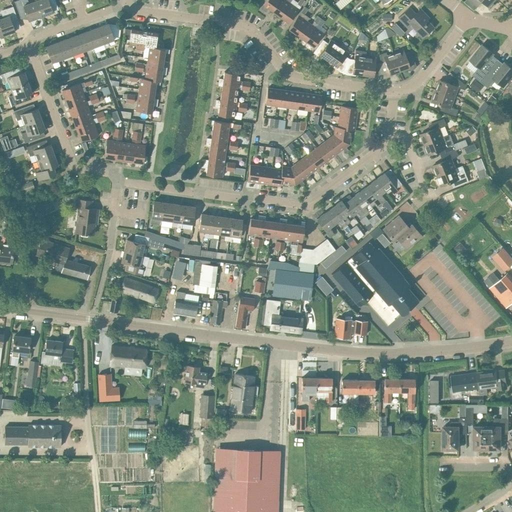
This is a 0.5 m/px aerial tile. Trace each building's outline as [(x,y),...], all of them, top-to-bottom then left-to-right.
[(28,21),(40,17),(35,1),(29,4),(27,0),(19,0),(15,2),(19,14),(25,12),(28,21)] [(55,2),(54,0),(38,0),(35,1),(40,17),(52,12),(49,4),(55,2)] [(266,0),(263,5),(272,11),(279,0),(266,0)] [(290,3),(286,0),(279,0),(272,11),(280,17),(290,3)] [(493,2),(494,0),(470,0),(478,6),(482,1),(491,9),(495,4),(493,2)] [(290,3),(280,17),(289,23),(294,15),(299,9),(290,3)] [(311,24),(307,21),(297,35),(305,41),(315,27),(317,24),(329,7),(326,5),(311,24)] [(288,29),(297,35),(307,21),(309,18),(304,15),(308,9),(304,6),(288,29)] [(2,17),(0,18),(0,28),(2,35),(14,31),(11,22),(17,20),(14,11),(13,7),(6,9),(0,11),(2,17)] [(429,18),(423,12),(420,9),(413,16),(407,10),(409,8),(409,7),(398,18),(410,30),(413,27),(422,38),(433,27),(427,20),(429,18)] [(383,14),(383,21),(392,22),(392,14),(383,14)] [(377,21),(367,28),(371,33),(380,26),(377,21)] [(400,37),(405,32),(396,22),(391,27),(400,37)] [(97,28),(103,44),(114,40),(108,24),(97,28)] [(388,26),(376,37),(381,42),(393,31),(388,26)] [(324,33),(315,27),(305,41),(314,47),(324,33)] [(97,28),(87,31),(93,47),(103,44),(97,28)] [(131,30),(125,29),(124,34),(130,35),(128,44),(136,45),(142,46),(144,46),(144,47),(149,47),(155,48),(157,33),(146,31),(145,42),(143,42),(141,41),(142,31),(131,29),(131,30)] [(77,35),(83,51),(93,47),(87,31),(77,35)] [(72,55),(83,51),(77,35),(67,39),(72,55)] [(56,43),(62,59),(72,55),(67,39),(56,43)] [(320,55),(328,61),(339,46),(330,39),(328,43),(323,40),(313,53),(318,57),(320,55)] [(56,43),(46,47),(52,63),(62,59),(56,43)] [(497,59),(492,55),(493,53),(483,45),(470,60),(479,67),(472,75),(480,81),(497,59)] [(343,74),(349,59),(345,56),(348,52),(339,46),(328,61),(337,67),(336,69),(340,72),(343,73),(343,74)] [(169,50),(155,48),(149,47),(148,56),(164,58),(164,53),(169,54),(169,50)] [(354,59),(349,59),(343,74),(344,74),(346,75),(352,75),(352,73),(363,75),(365,56),(366,51),(356,49),(355,55),(354,59)] [(403,50),(393,53),(400,71),(409,67),(410,69),(416,67),(411,52),(405,54),(403,50)] [(386,52),(379,55),(380,63),(382,80),(382,79),(385,78),(390,77),(390,74),(400,71),(393,53),(387,56),(386,52)] [(135,67),(166,71),(167,68),(162,67),(164,58),(148,56),(146,65),(135,63),(135,67)] [(363,75),(373,76),(373,78),(378,79),(381,79),(381,80),(382,80),(380,63),(375,62),(376,58),(365,56),(363,75)] [(488,88),(494,80),(503,87),(511,75),(511,68),(505,63),(504,64),(497,59),(480,81),(488,88)] [(81,69),(83,74),(90,71),(88,66),(81,69)] [(144,79),(160,81),(161,74),(166,75),(166,71),(135,67),(134,71),(145,72),(144,79)] [(0,74),(3,85),(9,83),(11,89),(28,83),(26,77),(27,76),(26,71),(19,74),(17,68),(0,74)] [(218,82),(239,85),(240,74),(224,72),(223,79),(219,78),(218,82)] [(141,78),(139,89),(154,92),(156,84),(160,85),(160,81),(144,79),(141,78)] [(453,85),(439,80),(436,91),(455,98),(459,88),(466,90),(467,87),(466,85),(458,79),(453,85)] [(474,79),(469,85),(477,91),(475,93),(480,96),(482,93),(480,91),(484,86),(474,79)] [(84,83),(80,84),(62,90),(68,108),(86,101),(81,88),(85,86),(93,84),(91,80),(84,83)] [(218,82),(218,86),(222,86),(221,93),(237,96),(239,85),(218,82)] [(511,82),(498,100),(499,101),(481,124),(484,126),(503,102),(502,102),(509,93),(511,97),(511,82)] [(11,106),(19,103),(29,100),(27,95),(33,92),(32,88),(30,88),(28,83),(11,89),(13,95),(8,97),(11,106)] [(267,88),(265,105),(276,106),(278,89),(267,88)] [(158,99),(153,99),(154,92),(139,89),(137,100),(157,103),(158,99)] [(276,106),(287,108),(289,91),(278,89),(276,106)] [(289,91),(287,108),(297,109),(300,92),(289,91)] [(443,111),(457,116),(459,110),(452,107),(455,98),(436,91),(432,101),(445,106),(443,111)] [(297,109),(308,111),(311,94),(300,92),(297,109)] [(215,104),(235,106),(237,96),(221,93),(220,100),(216,100),(215,104)] [(308,111),(319,112),(321,95),(311,94),(308,111)] [(492,95),(487,101),(493,106),(498,100),(492,95)] [(92,104),(99,102),(98,98),(90,100),(86,101),(68,108),(72,117),(89,110),(88,106),(92,104)] [(152,106),(157,106),(157,103),(137,100),(136,111),(151,113),(152,106)] [(485,101),(477,111),(485,117),(493,107),(485,101)] [(215,104),(215,107),(219,108),(218,115),(234,117),(235,106),(215,104)] [(24,125),(41,119),(39,113),(41,113),(39,108),(33,110),(31,105),(21,108),(13,111),(17,121),(22,119),(24,125)] [(339,117),(356,119),(357,108),(341,106),(339,117)] [(93,120),(104,115),(103,111),(95,114),(91,116),(89,110),(72,117),(75,126),(93,120)] [(98,135),(96,129),(94,123),(105,119),(104,115),(93,120),(75,126),(78,135),(80,135),(82,141),(98,135)] [(335,128),(351,130),(354,130),(356,119),(339,117),(338,126),(335,126),(335,128)] [(25,143),(33,140),(42,137),(40,131),(47,129),(45,125),(43,125),(41,119),(24,125),(27,132),(21,134),(25,143)] [(439,128),(446,125),(444,119),(431,124),(433,129),(420,134),(424,145),(443,137),(439,128)] [(212,131),(228,134),(230,123),(209,120),(209,124),(213,125),(212,131)] [(317,123),(314,126),(319,132),(322,130),(317,123)] [(104,158),(114,159),(118,129),(114,128),(113,141),(107,140),(104,158)] [(332,135),(343,149),(345,153),(349,150),(346,147),(349,144),(351,130),(335,128),(334,134),(332,135)] [(123,161),(126,143),(121,142),(121,137),(123,129),(118,129),(114,159),(123,161)] [(479,129),(486,162),(489,162),(482,129),(479,129)] [(123,161),(133,162),(137,132),(133,131),(132,139),(132,143),(126,143),(123,161)] [(207,138),(206,142),(226,145),(228,134),(212,131),(211,139),(207,138)] [(142,163),(145,145),(139,144),(141,132),(137,132),(133,162),(142,163)] [(307,141),(311,138),(306,132),(302,135),(307,141)] [(444,155),(456,150),(450,134),(443,137),(424,145),(428,155),(442,150),(444,155)] [(332,135),(324,142),(334,155),(343,149),(332,135)] [(5,150),(17,146),(14,140),(3,144),(5,150)] [(52,149),(53,148),(52,144),(45,146),(43,141),(26,147),(30,157),(35,155),(37,161),(54,155),(52,149)] [(206,142),(206,145),(210,146),(209,153),(225,155),(226,145),(206,142)] [(334,155),(324,142),(316,148),(326,162),(334,155)] [(293,152),(296,149),(291,143),(288,145),(293,152)] [(293,152),(288,145),(284,148),(289,154),(293,152)] [(316,148),(312,151),(307,155),(317,168),(326,162),(316,148)] [(433,166),(437,176),(455,168),(451,159),(459,156),(456,150),(444,155),(446,160),(433,166)] [(204,159),(203,163),(223,166),(227,166),(235,167),(235,164),(224,162),(225,155),(209,153),(208,160),(204,159)] [(38,180),(46,177),(55,174),(53,167),(59,165),(58,160),(56,161),(54,155),(37,161),(39,168),(34,169),(38,180)] [(309,175),(317,168),(307,155),(299,161),(309,175)] [(302,180),(309,175),(299,161),(291,167),(298,182),(301,186),(304,184),(302,180)] [(203,163),(203,167),(207,167),(206,175),(222,177),(223,166),(203,163)] [(249,172),(247,181),(258,183),(261,166),(250,164),(249,172)] [(269,184),(272,168),(261,166),(258,183),(269,184)] [(280,186),(281,183),(283,166),(282,166),(281,169),(272,168),(269,184),(280,186)] [(281,183),(295,185),(298,182),(291,167),(283,166),(281,183)] [(469,181),(462,166),(455,168),(437,176),(441,186),(454,181),(456,186),(469,181)] [(486,177),(483,169),(476,172),(479,180),(486,177)] [(389,187),(394,194),(398,191),(396,188),(402,184),(392,171),(386,175),(385,173),(376,179),(385,190),(389,187)] [(368,185),(381,203),(385,200),(381,193),(385,190),(376,179),(368,185)] [(19,187),(22,193),(35,188),(32,182),(19,187)] [(381,203),(368,185),(360,191),(369,203),(373,200),(377,206),(381,203)] [(372,208),(369,203),(360,191),(352,197),(365,215),(369,212),(368,210),(372,208)] [(344,204),(350,212),(352,215),(356,212),(361,218),(365,215),(352,197),(349,200),(346,196),(341,200),(344,204)] [(76,234),(90,235),(90,234),(93,235),(95,218),(97,219),(99,209),(91,208),(92,201),(76,199),(75,208),(79,208),(76,234)] [(341,200),(333,207),(346,224),(350,221),(346,215),(350,212),(344,204),(341,200)] [(388,212),(392,209),(386,200),(382,204),(385,208),(388,212)] [(39,207),(38,216),(38,217),(56,209),(52,201),(39,207)] [(164,202),(154,201),(151,218),(157,219),(157,224),(161,225),(164,202)] [(161,225),(161,226),(171,228),(172,221),(174,204),(164,202),(161,225)] [(184,205),(174,204),(172,221),(178,222),(177,228),(181,228),(184,205)] [(184,205),(181,228),(191,230),(195,207),(184,205)] [(333,207),(325,213),(333,224),(337,221),(342,227),(346,224),(333,207)] [(382,211),(379,213),(383,218),(388,212),(385,208),(382,211)] [(325,213),(316,219),(329,237),(334,233),(329,227),(333,224),(325,213)] [(199,231),(204,232),(204,238),(208,238),(211,215),(201,214),(199,231)] [(211,215),(208,238),(212,239),(213,233),(219,234),(221,217),(211,215)] [(248,234),(259,236),(262,216),(258,215),(258,219),(250,218),(249,228),(248,234)] [(269,237),(272,221),(265,220),(265,216),(262,216),(259,236),(269,237)] [(398,216),(383,229),(393,241),(397,238),(407,249),(421,236),(411,225),(408,228),(398,216)] [(219,234),(225,235),(224,240),(228,241),(232,218),(221,217),(219,234)] [(239,237),(242,220),(232,218),(228,241),(233,242),(234,236),(239,237)] [(272,221),(269,237),(280,239),(283,219),(280,218),(279,222),(272,221)] [(280,239),(291,240),(293,224),(286,223),(287,219),(283,219),(280,239)] [(303,232),(305,222),(301,221),(300,225),(293,224),(291,240),(302,241),(303,232)] [(367,231),(373,226),(370,222),(365,227),(367,231)] [(378,226),(369,234),(375,240),(376,238),(377,238),(382,233),(383,232),(378,226)] [(356,227),(351,231),(353,235),(358,240),(363,235),(363,234),(359,230),(356,227)] [(158,241),(159,236),(145,232),(144,236),(149,238),(158,241)] [(164,243),(158,241),(149,238),(144,236),(135,234),(133,241),(127,239),(124,250),(141,255),(144,244),(162,249),(164,243)] [(356,243),(351,236),(346,241),(351,247),(356,243)] [(41,239),(36,255),(57,262),(56,266),(55,271),(58,271),(61,272),(87,279),(90,266),(65,260),(69,248),(53,243),(41,239)] [(322,243),(330,254),(335,250),(327,239),(322,243)] [(365,301),(387,325),(395,319),(394,318),(399,313),(402,317),(412,308),(420,301),(409,288),(411,286),(378,247),(375,250),(368,242),(331,274),(359,306),(365,301)] [(461,242),(453,248),(459,255),(467,249),(461,242)] [(177,248),(183,250),(182,254),(192,255),(193,247),(185,246),(179,243),(177,248)] [(330,254),(322,243),(317,246),(326,258),(330,254)] [(290,245),(289,254),(300,255),(301,248),(302,245),(298,245),(298,246),(290,245)] [(317,246),(313,250),(317,264),(326,258),(317,246)] [(13,249),(0,247),(0,261),(11,263),(13,249)] [(193,247),(192,255),(206,257),(206,251),(200,251),(199,248),(193,247)] [(493,258),(504,270),(511,262),(511,257),(504,248),(493,258)] [(172,250),(170,254),(174,257),(178,257),(179,251),(172,249),(172,250)] [(307,249),(305,263),(317,264),(313,250),(307,249)] [(126,271),(144,276),(149,258),(141,256),(141,255),(124,250),(121,262),(128,264),(126,271)] [(194,292),(213,294),(217,266),(209,265),(210,261),(195,259),(192,284),(195,285),(194,292)] [(310,300),(313,273),(304,272),(304,269),(287,263),(270,260),(267,269),(276,270),(273,295),(310,300)] [(511,277),(507,273),(500,279),(494,271),(483,280),(501,301),(505,306),(507,308),(511,303),(511,277)] [(315,281),(326,295),(334,289),(323,275),(315,281)] [(120,291),(153,303),(158,289),(124,277),(120,291)] [(254,291),(263,292),(265,278),(262,278),(261,282),(256,281),(254,291)] [(334,290),(329,294),(333,299),(337,295),(334,290)] [(173,313),(195,317),(197,303),(184,301),(185,293),(177,292),(176,299),(175,299),(173,313)] [(117,313),(120,296),(113,295),(110,311),(117,313)] [(236,326),(245,328),(248,307),(252,308),(254,299),(241,297),(240,305),(239,305),(236,326)] [(211,313),(210,323),(219,325),(222,307),(226,308),(227,301),(214,300),(211,313)] [(265,302),(262,322),(271,324),(270,328),(300,332),(301,322),(302,318),(296,318),(296,317),(290,316),(290,317),(276,315),(278,304),(265,302)] [(350,333),(366,334),(367,321),(352,320),(352,319),(336,318),(334,337),(349,338),(350,333)] [(30,338),(14,336),(11,356),(10,365),(17,365),(17,358),(18,358),(19,351),(28,352),(30,338)] [(42,351),(40,363),(59,365),(60,361),(61,361),(71,362),(73,350),(61,349),(61,342),(46,340),(45,352),(42,351)] [(146,349),(112,346),(110,365),(144,369),(146,349)] [(30,361),(26,386),(35,387),(36,377),(38,362),(30,361)] [(186,365),(184,381),(197,382),(196,388),(203,388),(204,384),(205,384),(206,373),(198,372),(199,367),(186,365)] [(479,389),(498,386),(498,389),(506,388),(504,370),(496,371),(496,370),(477,373),(479,389)] [(111,373),(98,374),(99,402),(120,401),(119,387),(112,387),(111,373)] [(450,376),(452,386),(452,392),(453,392),(453,397),(462,396),(461,393),(470,392),(471,395),(470,395),(470,401),(479,402),(479,396),(480,396),(479,389),(477,373),(450,376)] [(235,374),(233,388),(241,389),(242,384),(253,386),(254,376),(235,374)] [(316,397),(316,378),(302,378),(301,401),(309,401),(309,395),(316,395),(316,397)] [(316,378),(316,397),(325,397),(325,402),(331,402),(331,391),(332,391),(332,378),(316,378)] [(384,379),(384,402),(390,402),(391,391),(399,391),(399,379),(384,379)] [(399,379),(399,391),(408,391),(408,402),(414,402),(415,379),(399,379)] [(342,393),(350,393),(349,401),(351,401),(350,406),(358,406),(358,401),(358,393),(358,380),(342,380),(342,393)] [(358,393),(374,393),(374,380),(358,380),(358,393)] [(233,388),(230,410),(250,412),(252,395),(257,396),(258,386),(253,386),(242,384),(241,389),(233,388)] [(201,394),(200,417),(201,418),(201,426),(212,427),(214,395),(201,394)] [(430,405),(430,413),(442,413),(442,405),(430,405)] [(214,417),(225,419),(226,409),(215,408),(214,417)] [(296,409),(296,429),(305,429),(305,409),(296,409)] [(443,427),(443,448),(447,448),(447,451),(455,451),(455,449),(458,449),(458,434),(467,434),(467,424),(466,424),(466,418),(466,409),(459,409),(459,418),(459,422),(451,422),(451,427),(443,427)] [(180,414),(179,424),(188,425),(189,414),(180,414)] [(508,419),(493,419),(493,427),(487,427),(487,451),(494,451),(494,449),(500,449),(500,434),(508,434),(508,419)] [(4,426),(4,444),(17,444),(28,444),(28,446),(50,447),(60,447),(61,425),(51,425),(28,425),(28,427),(18,427),(4,426)] [(487,451),(487,427),(474,427),(474,448),(480,448),(480,451),(487,451)] [(275,511),(277,460),(278,451),(218,448),(214,511),(275,511)]
